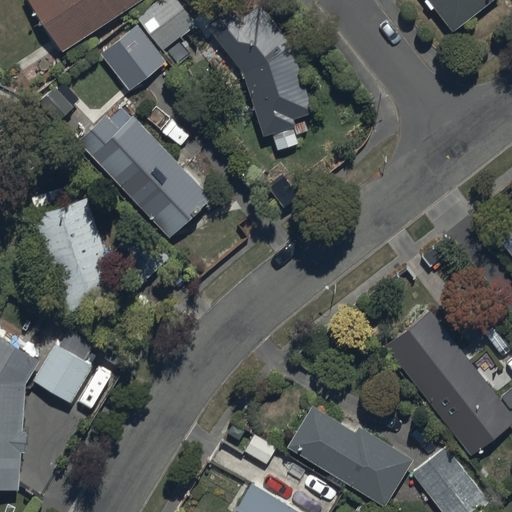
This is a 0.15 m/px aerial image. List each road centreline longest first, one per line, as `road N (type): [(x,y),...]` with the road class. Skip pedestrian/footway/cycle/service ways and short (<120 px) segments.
road 1 (residential): [(459,148),(229,330),(177,390),(103,511)]
road 2 (residential): [(459,148),(343,0)]
